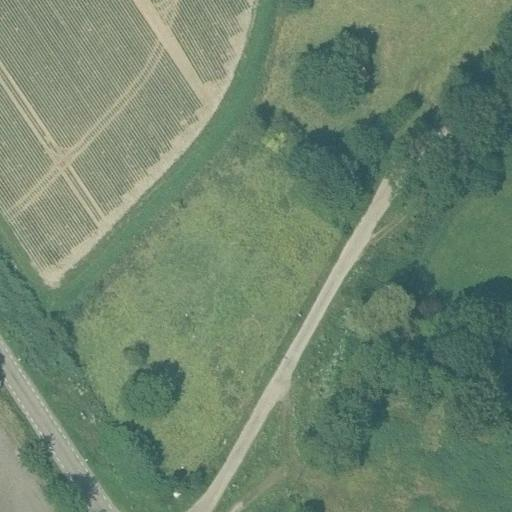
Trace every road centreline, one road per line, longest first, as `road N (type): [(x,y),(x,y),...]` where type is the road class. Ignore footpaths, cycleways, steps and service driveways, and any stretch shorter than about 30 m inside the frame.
road 1 (unclassified): [(207,511),(391,188),(511,76)]
road 2 (unclassified): [(101,511),(0,357)]
